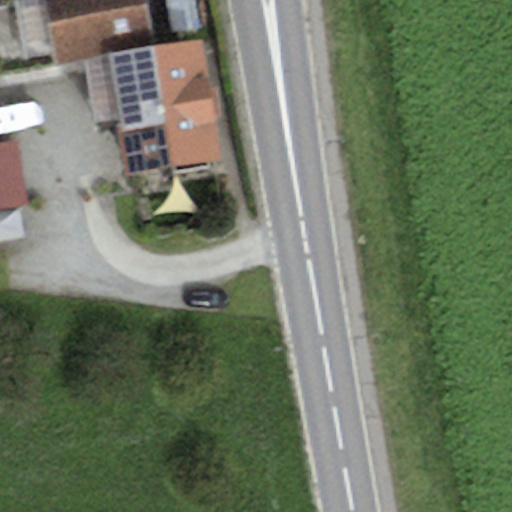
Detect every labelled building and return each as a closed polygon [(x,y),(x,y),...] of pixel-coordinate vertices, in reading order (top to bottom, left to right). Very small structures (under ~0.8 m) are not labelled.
[(145,0),(23,0),(17,1),(27,60),(52,55),(54,66),(88,60),(112,56),(112,53),(153,46),(145,0)] [(119,113),(210,101),(201,40),(153,46),(112,53),(112,56),(119,113)] [(119,113),(112,56),(88,60),(95,126),(120,123),(119,113)] [(128,175),(218,162),(210,101),(119,113),(120,123),(128,175)] [(0,211),(26,208),(16,143),(0,145),(0,211)]
